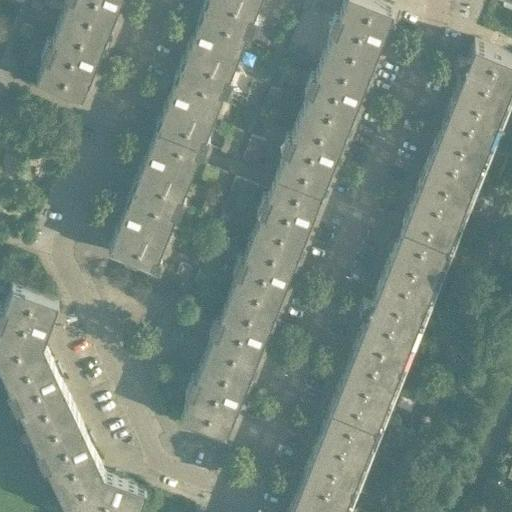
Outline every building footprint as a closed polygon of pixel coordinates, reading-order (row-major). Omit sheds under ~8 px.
[(65,0),(59,14),(105,33),(107,28),(109,29),(112,21),(110,20),(117,2),(120,3),(121,0),(65,0)] [(204,0),(204,1),(249,19),(256,0),(204,0)] [(304,0),(302,5),(312,8),(315,0),(304,0)] [(382,0),(341,0),(339,8),(339,9),(342,10),(339,19),(335,18),(323,48),(369,66),(370,62),(372,63),(375,56),(373,55),(381,36),(383,37),(388,26),(385,25),(393,4),(382,0)] [(197,11),(199,12),(196,20),(194,19),(189,30),(192,31),(184,50),(182,49),(179,57),(181,58),(180,61),(226,79),(249,19),(204,1),(203,4),(200,3),(197,11)] [(105,33),(59,14),(51,35),(55,36),(51,45),(48,44),(36,75),(81,93),(93,62),(96,63),(101,52),(98,51),(101,42),(103,43),(107,35),(104,35),(105,33)] [(33,26),(23,22),(19,32),(29,36),(33,26)] [(461,68),(449,98),(494,116),(507,84),(503,83),(506,75),(510,76),(511,71),(511,51),(473,36),(465,57),(458,54),(453,65),(461,68)] [(369,66),(323,48),(315,69),(318,70),(315,79),(311,78),(299,108),(345,126),(346,123),(349,124),(352,116),(349,115),(357,96),(359,97),(364,86),(361,85),(365,77),(367,78),(370,70),(368,69),(369,66)] [(226,79),(180,61),(179,64),(176,63),(173,71),(176,72),(172,80),(170,79),(165,90),(168,91),(155,123),(201,141),(226,79)] [(250,88),(259,92),(262,82),(253,78),(249,88),(250,88)] [(280,89),(271,85),(267,95),(276,99),(280,89)] [(250,88),(246,99),(254,102),(259,92),(250,88)] [(437,128),(425,159),(470,177),(483,144),(480,143),(480,141),(483,135),(486,137),(494,116),(449,98),(441,117),(439,116),(434,127),(437,128)] [(345,126),(299,108),(291,129),(295,131),(291,140),(287,138),(275,170),(321,188),(323,183),(325,184),(328,176),(326,175),(333,157),(336,158),(340,146),(337,145),(341,137),(343,138),(346,130),(344,129),(345,126)] [(201,141),(155,123),(148,141),(146,140),(141,151),(144,152),(136,171),(134,170),(131,178),(133,179),(132,182),(178,200),(201,141)] [(229,125),(220,148),(234,154),(243,130),(229,125)] [(265,139),(251,133),(242,157),(256,162),(265,139)] [(409,199),(401,220),(446,238),(455,215),(452,213),(455,206),(458,207),(470,177),(425,159),(413,187),(411,186),(406,197),(409,199)] [(227,171),(205,163),(199,176),(222,185),(227,171)] [(321,188),(275,170),(263,200),(267,201),(264,209),(260,208),(251,229),(297,247),(299,244),(301,245),(304,237),(302,236),(309,217),(312,218),(316,207),(313,206),(321,188)] [(252,197),(258,184),(235,175),(230,188),(240,192),(252,197)] [(178,200),(132,182),(131,185),(129,184),(126,192),(128,193),(125,201),(122,200),(117,211),(120,213),(108,243),(154,261),(178,200)] [(232,210),(240,192),(230,188),(223,206),(232,210)] [(201,209),(211,213),(214,203),(205,199),(201,209)] [(229,220),(232,210),(223,206),(219,216),(229,220)] [(425,292),(438,258),(446,238),(401,220),(393,238),(391,237),(386,248),(389,249),(379,274),(425,292)] [(297,247),(251,229),(243,250),(247,252),(243,261),(240,259),(227,291),(273,309),(275,304),(277,305),(280,297),(278,296),(285,278),(288,279),(292,267),(290,266),(293,258),(295,259),(298,251),(296,250),(297,247)] [(180,261),(176,270),(186,274),(190,264),(180,261)] [(208,272),(198,268),(195,277),(204,281),(208,272)] [(365,309),(355,334),(401,352),(412,326),(408,324),(410,319),(411,317),(415,318),(425,292),(379,274),(369,299),(362,296),(358,306),(365,309)] [(0,311),(0,362),(2,366),(46,345),(43,338),(46,328),(49,329),(53,318),(50,317),(58,296),(12,279),(3,302),(7,303),(4,312),(0,311)] [(273,309),(227,291),(219,311),(223,312),(219,321),(216,320),(204,350),(249,368),(251,364),(253,365),(256,357),(254,356),(261,338),(264,339),(268,328),(266,327),(269,318),(271,319),(274,311),(272,310),(273,309)] [(185,331),(175,327),(171,337),(181,340),(185,331)] [(341,370),(329,400),(375,418),(388,386),(384,384),(386,378),(387,377),(391,378),(401,352),(355,334),(346,358),(343,357),(339,369),(341,370)] [(46,345),(2,366),(11,386),(15,384),(19,393),(15,394),(29,424),(73,403),(60,374),(62,373),(57,362),(55,363),(46,345)] [(249,368),(204,350),(196,371),(199,372),(196,381),(192,380),(180,411),(225,429),(238,398),(240,399),(245,388),(242,387),(245,379),(248,379),(251,372),(248,371),(249,368)] [(169,371),(159,367),(155,377),(165,381),(169,371)] [(313,441),(306,460),(351,478),(360,457),(356,455),(359,448),(363,449),(375,418),(329,400),(318,429),(315,428),(311,440),(313,441)] [(73,403),(29,424),(42,453),(46,451),(47,454),(50,460),(47,462),(56,482),(101,461),(92,443),(95,442),(89,431),(87,432),(73,403)] [(293,491),(285,511),(337,511),(340,507),(336,506),(339,498),(343,499),(351,478),(306,460),(298,479),(295,478),(291,490),(293,491)] [(104,468),(101,461),(56,482),(68,507),(80,511),(135,511),(146,483),(125,476),(126,473),(114,469),(113,471),(104,468)]
